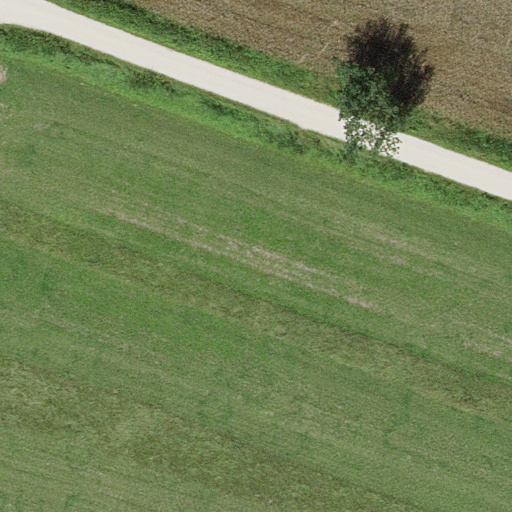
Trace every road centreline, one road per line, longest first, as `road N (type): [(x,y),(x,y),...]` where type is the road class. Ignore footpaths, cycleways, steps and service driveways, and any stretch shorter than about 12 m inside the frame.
road 1 (track): [(0,0),(511,184)]
road 2 (track): [(511,181),(8,0)]
